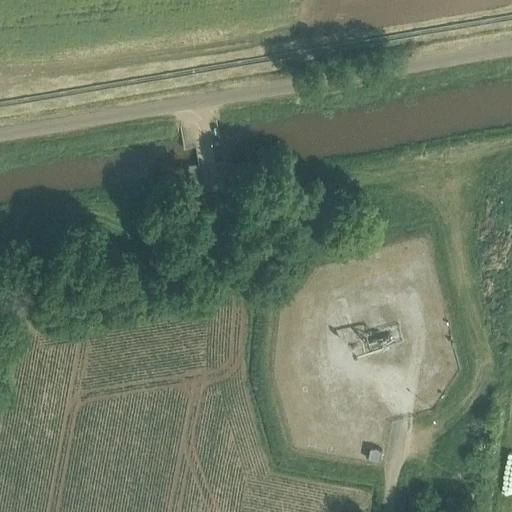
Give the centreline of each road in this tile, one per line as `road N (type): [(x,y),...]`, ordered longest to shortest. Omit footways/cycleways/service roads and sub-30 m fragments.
road 1 (unclassified): [(0,136),(511,49)]
road 2 (track): [(197,103),(226,273),(278,257),(354,173),(371,165),(511,139)]
road 3 (unknown): [(0,74),(27,80),(304,28)]
